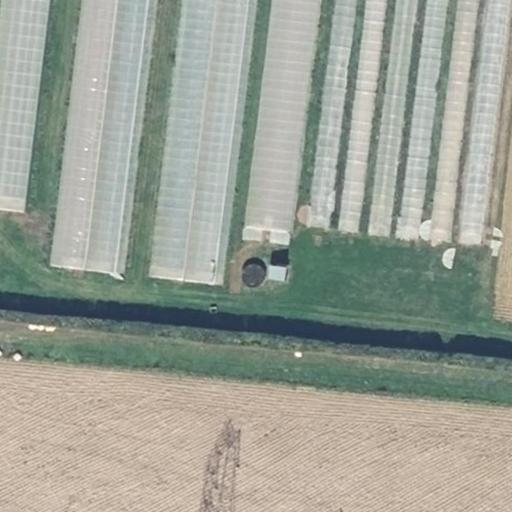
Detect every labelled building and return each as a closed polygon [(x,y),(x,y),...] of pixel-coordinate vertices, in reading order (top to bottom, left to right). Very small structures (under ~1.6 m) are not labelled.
[(0,209),(31,213),(56,0),(3,0),(0,29),(0,209)] [(79,0),(53,267),(125,274),(151,0),(79,0)] [(180,0),(151,277),(221,285),(251,0),(180,0)] [(269,0),(244,240),(292,245),(319,0),(269,0)] [(484,244),(509,0),(484,0),(482,23),(448,20),(449,0),(393,0),(391,30),(416,32),(382,46),(386,0),(333,0),(314,191),(337,193),(340,168),(410,138),(408,158),(428,160),(420,143),(444,133),(446,136),(469,126),(458,242),(484,244)] [(241,268),(248,286),(265,279),(259,261),(241,268)]
